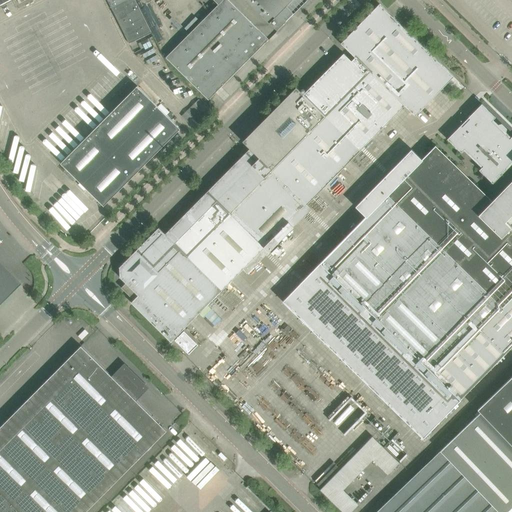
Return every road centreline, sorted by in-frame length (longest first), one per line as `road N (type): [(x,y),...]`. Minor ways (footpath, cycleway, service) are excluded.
road 1 (unclassified): [(78,281),(356,0)]
road 2 (unclassified): [(309,511),(78,281)]
road 3 (unknown): [(0,78),(19,114),(32,119),(107,60),(113,51),(89,0)]
road 4 (tertiary): [(511,105),(406,0)]
